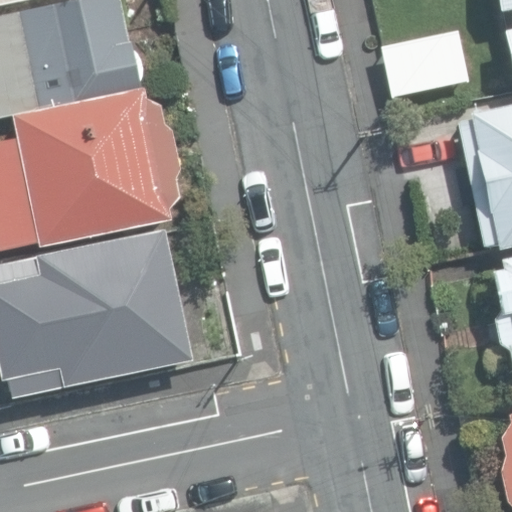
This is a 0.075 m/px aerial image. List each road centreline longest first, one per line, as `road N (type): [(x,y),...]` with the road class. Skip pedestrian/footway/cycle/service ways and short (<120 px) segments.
road 1 (residential): [(350,412),(267,0)]
road 2 (residential): [(350,412),(0,485)]
